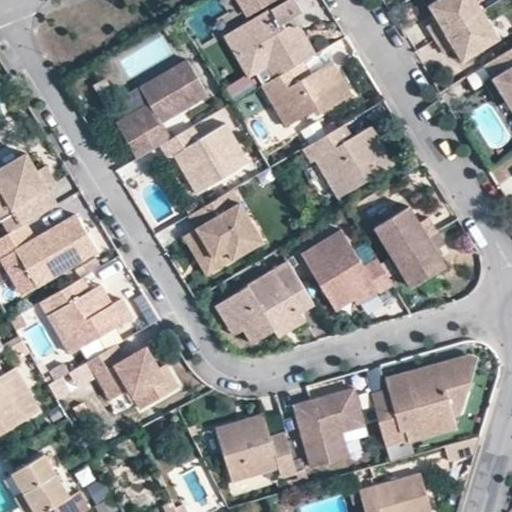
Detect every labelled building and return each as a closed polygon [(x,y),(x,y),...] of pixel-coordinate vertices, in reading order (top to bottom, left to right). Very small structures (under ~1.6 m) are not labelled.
[(314,54),(300,30),(286,26),(283,28),(280,24),(292,17),(302,12),(295,0),(287,0),(226,37),(237,56),(268,64),(275,77),(296,65),(302,61),(314,54)] [(286,0),(238,0),(251,21),(286,0)] [(498,38),(474,0),(436,0),(427,6),(436,20),(426,26),(442,53),(453,47),(461,61),(498,38)] [(300,30),(292,17),(280,24),(283,28),(286,26),(300,30)] [(511,47),(483,65),(483,66),(491,79),(500,93),(510,110),(511,108),(511,47)] [(268,64),(237,56),(249,75),(268,64)] [(208,95),(187,59),(139,87),(149,103),(123,118),(134,137),(127,141),(137,158),(160,145),(170,138),(161,122),(208,95)] [(351,94),(331,61),(309,74),(304,77),(296,65),(275,77),(262,84),(286,126),(315,109),(317,114),(351,94)] [(302,61),(296,65),(304,77),(309,74),(302,61)] [(234,98),(254,87),(248,76),(228,87),(234,98)] [(485,82),(494,96),(500,93),(491,79),(485,82)] [(134,137),(123,118),(116,122),(127,141),(134,137)] [(371,146),(362,130),(351,137),(344,123),(303,148),(311,161),(315,159),(338,197),(393,164),(380,141),(371,146)] [(160,145),(168,158),(174,154),(182,168),(186,165),(189,170),(188,178),(197,193),(249,162),(226,124),(200,139),(192,125),(170,138),(160,145)] [(380,141),(371,125),(362,130),(371,146),(380,141)] [(37,171),(27,154),(0,169),(0,221),(2,220),(9,233),(25,224),(57,205),(47,188),(37,171)] [(55,183),(45,166),(37,171),(47,188),(55,183)] [(262,241),(231,189),(189,214),(196,227),(219,267),(262,241)] [(419,223),(409,206),(374,227),(393,257),(436,231),(428,217),(419,223)] [(97,251),(76,214),(45,233),(49,239),(43,242),(40,236),(34,239),(25,224),(9,233),(0,238),(0,258),(1,260),(16,251),(37,286),(97,251)] [(196,227),(183,235),(206,275),(219,267),(196,227)] [(364,267),(341,230),(301,255),(335,310),(353,299),(376,285),(378,290),(380,292),(393,284),(377,259),(364,267)] [(444,244),(436,231),(393,257),(412,287),(445,266),(435,250),(444,244)] [(49,239),(45,233),(40,236),(43,242),(49,239)] [(37,286),(16,251),(1,260),(21,295),(37,286)] [(314,304),(288,261),(216,305),(227,323),(237,317),(253,344),(274,331),(275,330),(271,323),(296,307),(300,313),(301,312),(314,304)] [(103,308),(91,288),(89,291),(81,277),(40,301),(70,353),(131,317),(120,298),(111,304),(103,308)] [(111,304),(99,284),(91,288),(103,308),(111,304)] [(353,299),(356,304),(378,290),(376,285),(353,299)] [(274,331),(277,336),(305,318),(301,312),(300,313),(296,307),(271,323),(275,330),(274,331)] [(244,330),(237,317),(227,323),(235,335),(244,330)] [(27,350),(21,339),(8,346),(14,357),(27,350)] [(155,361),(146,347),(125,359),(116,344),(88,361),(110,400),(129,388),(133,396),(148,387),(156,399),(178,387),(165,364),(158,367),(154,370),(150,364),(155,361)] [(475,358),(468,355),(405,373),(406,379),(396,382),(395,376),(385,379),(388,388),(371,393),(386,446),(407,440),(404,429),(420,425),(423,435),(455,426),(452,415),(444,388),(468,381),(475,358)] [(158,367),(155,361),(150,364),(154,370),(158,367)] [(0,431),(38,409),(13,367),(0,375),(0,374),(0,431)] [(405,373),(395,376),(396,382),(406,379),(405,373)] [(459,414),(468,381),(444,388),(452,415),(459,414)] [(156,399),(148,387),(133,396),(140,408),(156,399)] [(362,418),(353,387),(322,397),(323,402),(312,406),(310,399),(293,405),(310,467),(348,456),(339,424),(362,418)] [(323,402),(322,397),(310,399),(312,406),(323,402)] [(270,437),(263,413),(243,419),(245,425),(236,428),(234,422),(215,428),(231,481),(278,466),(281,476),(296,471),(284,433),(270,437)] [(362,418),(339,424),(341,431),(364,424),(362,418)] [(245,425),(243,419),(234,422),(236,428),(245,425)] [(423,435),(420,425),(404,429),(407,440),(423,435)] [(480,438),(447,447),(451,463),(474,455),(480,438)] [(63,511),(59,505),(71,498),(46,456),(14,474),(26,494),(36,511),(63,511)] [(364,511),(411,511),(431,506),(420,470),(359,490),(361,499),(364,511)] [(117,511),(104,479),(88,485),(98,511),(117,511)] [(359,490),(348,493),(351,502),(361,499),(359,490)] [(71,498),(59,505),(63,511),(88,511),(92,510),(81,492),(71,498)] [(36,511),(26,494),(19,499),(26,511),(36,511)] [(186,511),(182,503),(175,507),(176,511),(186,511)]
